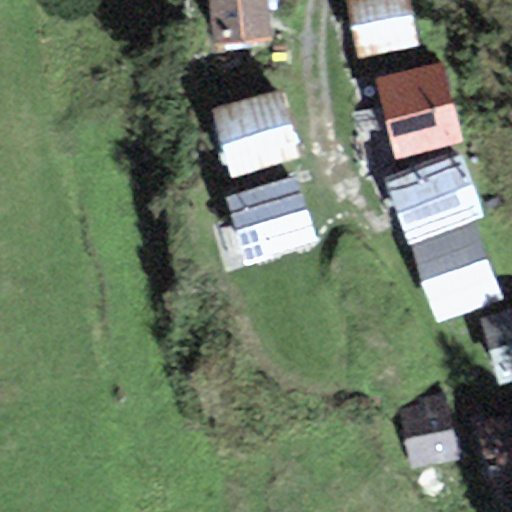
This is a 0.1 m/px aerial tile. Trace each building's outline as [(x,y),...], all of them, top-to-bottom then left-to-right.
[(205,0),(211,45),(271,38),(266,0),(205,0)] [(409,0),(347,0),(361,59),(420,45),(409,0)] [(443,62),(377,77),(395,158),(461,143),(443,62)] [(281,93),(212,110),(230,180),(299,162),(281,93)] [(459,153),(384,180),(409,247),(474,223),(483,219),(459,153)] [(295,182),(230,201),(248,263),(313,244),(295,182)] [(474,223),(409,247),(437,324),(503,300),(474,223)] [(511,308),(480,318),(499,382),(511,377),(511,308)] [(418,406),(400,410),(412,469),(458,460),(445,393),(416,399),(418,406)] [(511,414),(476,423),(493,491),(511,485),(511,414)]
